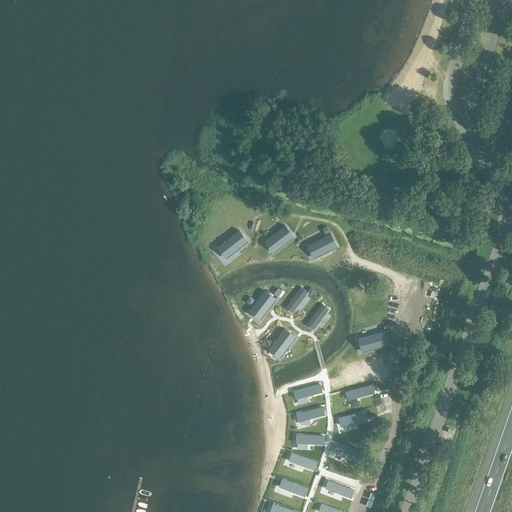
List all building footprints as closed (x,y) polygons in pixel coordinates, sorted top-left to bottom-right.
[(294,237),(286,226),(267,241),(275,251),(294,237)] [(248,241),(240,231),(219,247),(227,257),(248,241)] [(337,246),(331,234),(310,245),(316,257),(337,246)] [(311,287),(308,291),(313,295),(316,291),(311,287)] [(279,288),(274,293),(278,296),(282,291),(279,288)] [(286,307),(293,313),(309,294),(302,288),(286,307)] [(276,299),(265,291),(251,309),(261,318),(276,299)] [(324,304),(307,325),(313,330),(330,309),(324,304)] [(296,337),(285,329),(270,349),(281,357),(296,337)] [(389,345),(385,332),(360,339),(364,351),(389,345)] [(292,389),(295,400),(323,392),(319,381),(292,389)] [(370,382),(345,390),(348,402),(374,394),(370,382)] [(295,411),(298,423),(326,415),(322,403),(295,411)] [(339,419),(341,428),(367,420),(365,411),(339,419)] [(296,434),(296,444),(324,444),(324,434),(296,434)] [(337,442),(333,452),(354,460),(359,450),(337,442)] [(292,452),(289,460),(315,471),(318,462),(292,452)] [(282,478),(279,487),(305,497),(308,489),(282,478)] [(329,480),(325,489),(351,499),(355,490),(329,480)] [(344,511),(320,502),(316,511),(319,511),(344,511)] [(296,511),(273,503),(270,511),(271,511),(296,511)]
